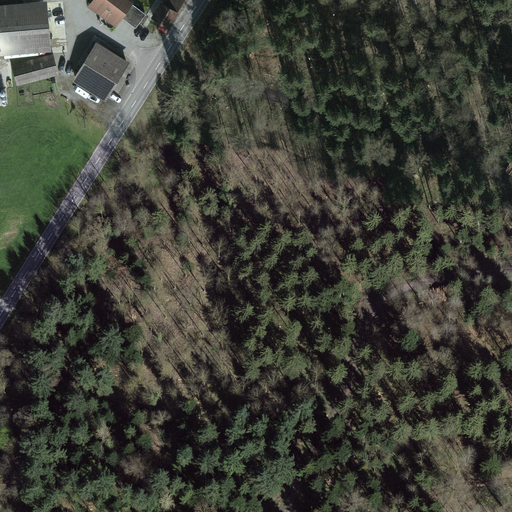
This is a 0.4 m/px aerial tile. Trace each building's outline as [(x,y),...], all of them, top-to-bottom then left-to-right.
[(121,0),(93,0),(86,10),(114,29),(120,20),(134,29),(144,16),(121,0)] [(42,5),(0,9),(0,56),(47,52),(42,5)] [(174,16),(158,6),(149,22),(165,31),(174,16)] [(125,66),(93,46),(69,84),(102,104),(125,66)] [(51,58),(10,69),(16,90),(56,79),(51,58)]
